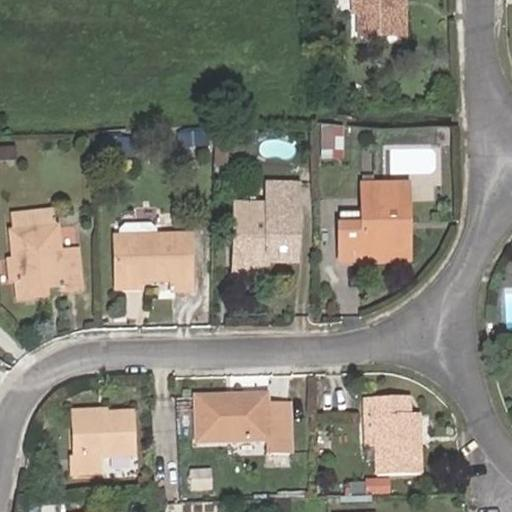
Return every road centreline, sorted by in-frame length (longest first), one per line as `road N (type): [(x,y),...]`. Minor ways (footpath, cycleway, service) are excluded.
road 1 (residential): [(428,341),(97,356),(28,391),(10,429),(0,485)]
road 2 (residential): [(428,341),(511,183)]
road 3 (residential): [(511,146),(489,128),(479,0)]
road 4 (residential): [(511,460),(428,341)]
